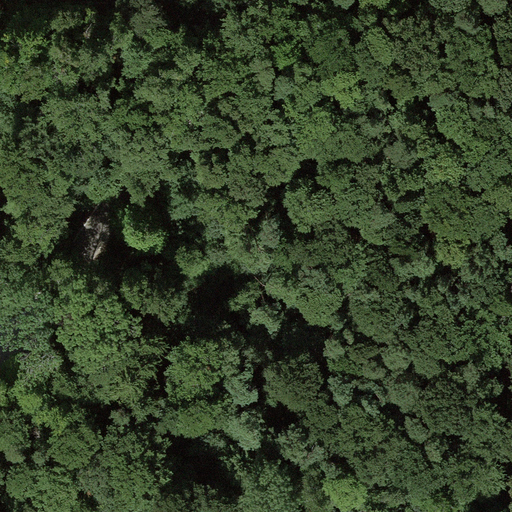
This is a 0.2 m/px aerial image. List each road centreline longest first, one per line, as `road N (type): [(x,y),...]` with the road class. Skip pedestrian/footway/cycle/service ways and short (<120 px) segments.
road 1 (unclassified): [(0,381),(248,0)]
road 2 (track): [(225,34),(142,2),(79,0)]
